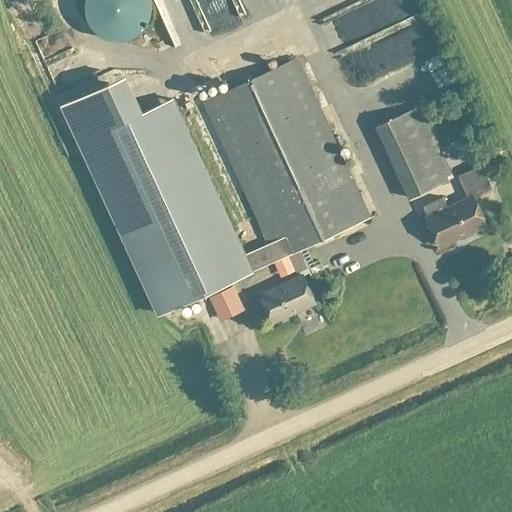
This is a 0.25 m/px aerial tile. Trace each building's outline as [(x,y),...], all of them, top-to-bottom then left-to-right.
[(85,0),(85,1),(85,2),(85,3),(84,4),(84,5),(84,6),(84,7),(84,8),(84,9),(84,10),(85,11),(85,12),(85,13),(85,14),(85,15),(85,16),(86,17),(86,18),(86,19),(87,20),(87,21),(88,22),(88,23),(89,24),(89,25),(90,26),(90,27),(91,27),(92,28),(92,29),(93,30),(94,31),(95,32),(96,33),(97,33),(97,34),(98,35),(99,35),(100,36),(101,36),(102,37),(103,37),(104,38),(105,38),(106,39),(107,39),(108,40),(109,40),(110,40),(111,40),(112,40),(114,40),(115,41),(116,41),(117,41),(118,41),(119,41),(120,41),(121,41),(122,40),(123,40),(124,40),(125,40),(126,40),(127,39),(128,39),(129,39),(130,38),(131,38),(132,37),(133,37),(134,36),(135,36),(136,35),(137,35),(137,34),(138,34),(139,33),(140,32),(141,32),(141,31),(142,30),(143,29),(144,28),(145,27),(145,26),(146,25),(146,24),(147,23),(148,22),(148,21),(148,20),(149,19),(149,18),(149,17),(150,16),(150,15),(150,14),(150,13),(151,12),(151,11),(151,10),(151,9),(151,8),(151,7),(151,6),(151,4),(151,3),(150,2),(150,1),(150,0),(149,0),(85,0)] [(142,112),(79,141),(127,245),(159,315),(166,311),(275,261),(275,262),(273,263),(280,278),(294,271),(297,276),(307,271),(297,251),(368,218),(295,60),(202,103),(267,244),(242,256),(203,172),(169,100),(142,112)] [(424,108),(383,125),(413,199),(454,182),(424,108)] [(486,226),(472,197),(491,189),(480,166),(456,177),(466,199),(446,208),(441,198),(422,207),(427,217),(425,218),(438,248),(486,226)] [(498,277),(505,274),(503,268),(496,272),(498,277)] [(299,311),(297,307),(313,299),(301,275),(258,295),(272,324),(299,311)] [(230,286),(208,296),(217,317),(240,307),(230,286)] [(327,296),(307,303),(315,324),(335,316),(327,296)]
